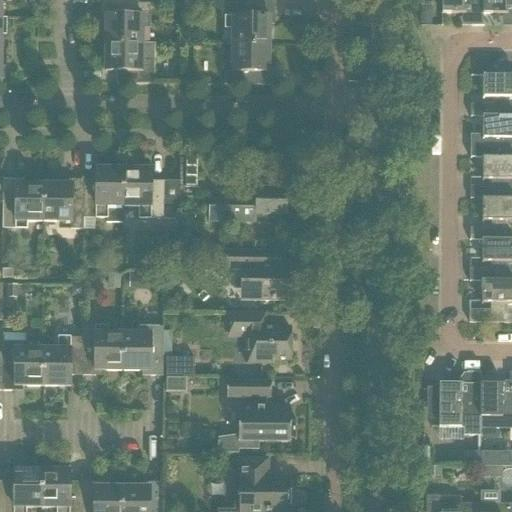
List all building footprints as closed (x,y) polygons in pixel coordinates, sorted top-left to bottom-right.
[(421,0),(421,9),(431,9),(431,0),(421,0)] [(482,27),(482,15),(482,0),(441,0),(441,15),(470,15),(470,27),(482,27)] [(511,0),(482,0),(482,15),(506,16),(511,16),(511,28),(511,27),(511,0)] [(100,6),(100,18),(105,18),(105,45),(142,46),(143,19),(149,19),(149,5),(138,5),(138,6),(100,6)] [(274,6),(236,5),(225,5),(224,19),(232,19),(231,46),(269,46),(269,20),(274,20),(274,6)] [(179,35),(179,46),(187,46),(187,35),(179,35)] [(142,46),(105,45),(105,73),(116,73),(116,86),(154,86),(154,46),(142,46)] [(269,73),(269,46),(231,46),(231,73),(224,73),(224,86),(273,87),(273,73),(269,73)] [(511,119),(511,76),(482,77),(482,101),(492,101),(491,119),(511,119)] [(470,159),(482,159),(511,159),(511,119),(491,119),(482,119),(482,142),(482,147),(470,147),(470,159)] [(511,200),(511,159),(482,159),(481,183),(491,183),(491,188),(469,188),(469,201),(481,201),(511,200)] [(197,188),(197,160),(186,160),(185,187),(197,188)] [(123,208),(123,171),(95,171),(95,182),(83,182),(83,220),(105,220),(106,225),(123,225),(123,208)] [(179,220),(180,182),(151,182),(151,171),(123,171),(123,208),(138,208),(138,220),(163,220),(179,220)] [(43,223),(43,186),(16,186),(16,181),(2,181),(2,230),(16,230),(16,223),(43,223)] [(83,220),(83,182),(70,181),(70,187),(43,186),(43,223),(70,223),(70,230),(83,230),(83,220)] [(286,217),(287,193),(261,192),(261,185),(235,185),(235,202),(208,201),(207,221),(207,224),(221,224),(255,225),(255,216),(286,217)] [(511,241),(511,200),(481,201),(481,224),(491,224),(491,229),(469,229),(469,241),(481,242),(511,241)] [(511,283),(511,241),(481,242),(481,265),(491,265),(490,282),(481,282),(481,283),(511,283)] [(291,302),(291,268),(279,268),(280,254),(280,252),(219,251),(219,272),(241,272),(240,302),(291,302)] [(84,260),(83,269),(92,269),(92,265),(89,261),(84,260)] [(69,268),(69,279),(80,279),(80,268),(69,268)] [(2,280),(13,280),(13,271),(2,271),(2,280)] [(144,275),(144,292),(156,292),(156,275),(144,275)] [(108,276),(108,289),(119,289),(119,276),(108,276)] [(511,324),(511,283),(481,283),(480,306),(490,306),(490,325),(511,324)] [(8,287),(8,300),(16,300),(16,288),(8,287)] [(72,288),(72,296),(74,298),(82,298),(82,288),(72,288)] [(227,316),(227,338),(246,338),(246,361),(246,367),(260,367),(272,367),(273,361),(290,361),(290,330),(264,330),(264,316),(245,315),(227,316)] [(122,372),(122,336),(95,336),(95,328),(82,328),(82,341),(82,377),(95,377),(95,372),(122,372)] [(162,378),(162,329),(149,329),(149,336),(122,336),(122,372),(149,373),(149,378),(162,378)] [(42,352),(42,338),(25,338),(25,343),(15,343),(2,343),(2,355),(2,393),(15,393),(15,388),(42,388),(42,352)] [(82,377),(82,341),(58,340),(58,352),(42,352),(42,388),(70,388),(70,377),(82,377)] [(193,375),(193,358),(165,358),(165,375),(193,375)] [(511,429),(511,373),(509,374),(509,386),(504,386),(480,386),(480,429),(511,429)] [(480,386),(480,374),(466,374),(466,386),(438,385),(438,429),(463,430),(463,437),(480,437),(480,429),(480,386)] [(185,393),(185,379),(165,379),(165,393),(185,393)] [(226,383),(226,399),(241,399),(241,407),(238,407),(238,436),(238,451),(258,451),(258,443),(290,444),(290,440),(294,440),(294,441),(295,441),(295,421),(294,421),(294,423),(290,423),(290,408),(270,408),(268,408),(268,400),(270,399),(270,384),(226,383)] [(480,453),(479,468),(489,468),(489,453),(480,453)] [(464,456),(464,466),(478,466),(478,456),(464,456)] [(233,484),(233,511),(286,511),(286,507),(289,507),(289,490),(286,490),(286,484),(266,483),(267,462),(240,462),(240,476),(238,476),(238,484),(235,484),(233,484)] [(479,468),(479,480),(489,480),(489,468),(479,468)] [(426,469),(426,478),(438,478),(438,469),(426,469)] [(41,510),(41,472),(13,472),(13,483),(1,483),(0,511),(25,511),(25,510),(41,510)] [(80,511),(81,484),(69,483),(69,472),(41,472),(41,510),(57,510),(56,511),(80,511)] [(80,511),(120,511),(121,489),(94,489),(94,484),(81,484),(80,511)] [(121,489),(120,511),(161,511),(161,504),(162,484),(148,484),(148,489),(121,489)] [(425,498),(425,511),(478,511),(479,505),(460,505),(461,498),(425,498)]
